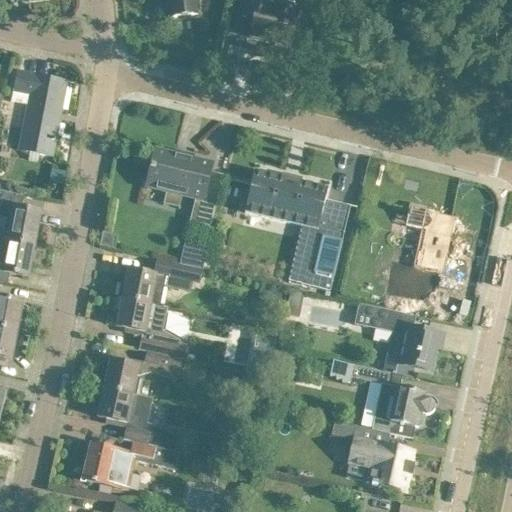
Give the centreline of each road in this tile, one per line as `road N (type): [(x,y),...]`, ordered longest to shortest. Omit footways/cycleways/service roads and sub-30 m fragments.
road 1 (residential): [(15,511),(104,76)]
road 2 (unclassified): [(511,172),(104,76)]
road 3 (unclassified): [(448,511),(511,246)]
